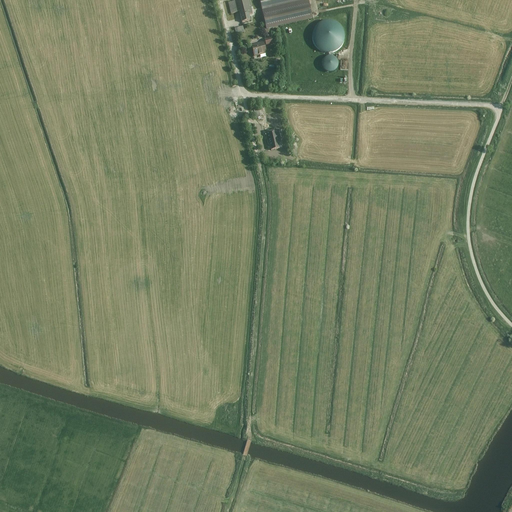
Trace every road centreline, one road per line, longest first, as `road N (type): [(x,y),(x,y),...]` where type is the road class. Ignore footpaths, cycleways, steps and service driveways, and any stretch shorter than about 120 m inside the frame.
road 1 (unclassified): [(511,325),(484,291),(467,226),(502,106),(241,94),(220,0)]
road 2 (track): [(241,94),(265,216),(251,433),(226,511)]
